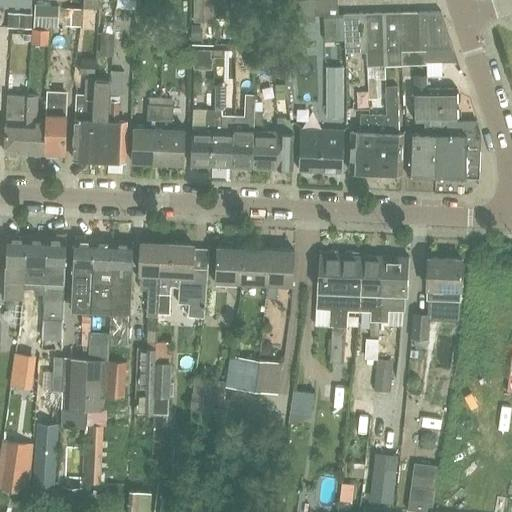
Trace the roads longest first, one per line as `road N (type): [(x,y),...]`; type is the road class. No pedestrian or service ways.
road 1 (residential): [(511,222),(0,200)]
road 2 (residential): [(511,182),(463,21)]
